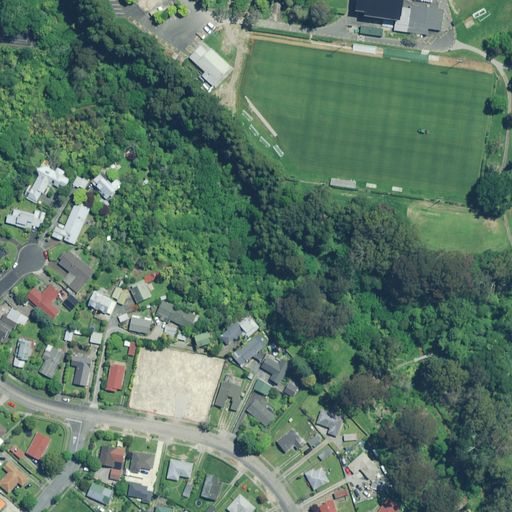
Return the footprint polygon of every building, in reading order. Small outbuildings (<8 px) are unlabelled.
[(406,0),(357,0),(356,10),(366,12),(365,15),(396,19),(394,31),(429,35),(429,30),(441,32),(444,9),(412,5),(411,9),(405,8),(406,0)] [(362,23),(361,34),(383,37),(384,26),(362,23)] [(233,68),(205,43),(191,58),(219,83),(233,68)] [(53,173),(50,165),(38,169),(39,176),(33,187),(29,186),(23,197),(36,203),(42,193),(43,194),(49,183),(58,188),(59,186),(65,189),(70,180),(63,176),(65,172),(57,168),(55,172),(53,173)] [(117,170),(112,165),(104,174),(109,179),(117,170)] [(111,185),(100,175),(92,183),(108,199),(122,185),(116,180),(111,185)] [(89,181),(78,176),(73,185),(83,191),(89,181)] [(356,181),(331,178),(330,186),(355,189),(356,181)] [(110,205),(104,199),(100,203),(106,209),(110,205)] [(89,211),(75,204),(63,231),(56,227),(52,237),(60,240),(60,239),(74,245),(89,211)] [(41,228),(46,214),(35,210),(34,215),(14,209),(12,216),(8,215),(6,223),(17,226),(17,227),(30,231),(31,225),(34,226),(41,228)] [(95,272),(67,249),(59,258),(61,260),(59,264),(69,272),(62,281),(78,294),(95,272)] [(152,297),(144,281),(131,286),(134,294),(133,294),(137,304),(152,297)] [(59,293),(50,285),(42,294),(35,288),(27,298),(53,320),(60,312),(50,304),(59,293)] [(121,291),(122,288),(116,286),(112,297),(118,300),(121,291)] [(107,291),(100,288),(98,293),(94,291),(88,306),(111,315),(117,302),(105,297),(107,291)] [(121,291),(118,300),(117,302),(124,305),(128,294),(121,291)] [(79,303),(71,295),(63,303),(71,311),(79,303)] [(178,309),(163,301),(155,317),(168,324),(170,320),(190,331),(198,317),(179,307),(178,309)] [(28,319),(12,309),(8,316),(5,314),(0,322),(0,341),(2,343),(11,328),(14,329),(17,324),(23,327),(28,319)] [(128,320),(126,314),(118,317),(120,323),(128,320)] [(240,326),(237,323),(220,337),(227,346),(236,339),(237,341),(246,334),(248,337),(259,328),(250,317),(247,320),(240,326)] [(151,319),(145,318),(144,321),(132,318),(129,331),(148,334),(151,319)] [(177,330),(166,327),(163,338),(174,340),(177,330)] [(74,331),(67,329),(64,340),(72,342),(74,331)] [(188,332),(179,330),(177,339),(185,341),(188,332)] [(102,334),(92,332),(90,342),(100,344),(102,334)] [(210,344),(207,333),(195,336),(198,347),(210,344)] [(267,344),(259,335),(233,357),(241,367),(267,344)] [(25,360),(29,360),(32,342),(19,340),(15,358),(14,366),(24,367),(25,360)] [(137,344),(125,341),(124,346),(130,347),(128,355),(134,356),(137,344)] [(48,346),(46,349),(44,348),(39,358),(45,361),(39,372),(52,379),(65,354),(48,346)] [(93,358),(73,354),(71,364),(78,365),(74,383),(87,385),(93,358)] [(275,359),(269,355),(261,368),(273,375),(270,380),(279,385),(288,370),(273,361),(275,359)] [(126,364),(112,361),(106,388),(116,390),(117,387),(121,388),(126,364)] [(219,365),(213,364),(211,377),(217,378),(219,365)] [(157,372),(138,368),(134,392),(148,394),(150,381),(155,382),(157,372)] [(181,377),(167,374),(162,399),(176,402),(181,377)] [(209,383),(195,380),(193,392),(191,392),(189,402),(205,405),(209,383)] [(243,386),(223,380),(215,406),(223,408),(227,397),(232,398),(231,401),(232,401),(230,409),(237,411),(243,393),(241,393),(243,386)] [(271,387),(258,380),(253,389),(267,396),(271,387)] [(298,389),(285,381),(279,389),(293,397),(298,389)] [(275,416),(257,402),(248,412),(266,427),(275,416)] [(345,419),(321,409),(316,423),(330,428),(328,433),(337,437),(345,419)] [(306,443),(294,428),(276,441),(286,453),(294,447),(297,450),(306,443)] [(51,440),(37,433),(26,454),(40,461),(51,440)] [(322,439),(318,434),(307,442),(311,448),(322,439)] [(118,448),(103,445),(99,464),(113,468),(118,448)] [(24,454),(14,446),(10,450),(20,459),(24,454)] [(335,455),(328,448),(317,457),(321,461),(326,457),(329,461),(335,455)] [(154,456),(133,452),(130,471),(140,473),(141,468),(152,470),(154,456)] [(379,470),(363,453),(347,467),(354,474),(360,469),(369,479),(379,470)] [(193,463),(171,459),(167,479),(178,481),(179,476),(190,478),(193,463)] [(28,480),(9,462),(3,468),(8,473),(0,482),(0,486),(9,494),(18,483),(22,487),(28,480)] [(329,482),(321,468),(314,472),(313,470),(305,474),(314,490),(329,482)] [(123,471),(112,469),(110,479),(122,481),(123,471)] [(218,479),(208,476),(202,497),(216,501),(222,484),(216,483),(218,479)] [(373,481),(370,488),(386,494),(389,487),(373,481)] [(114,492),(93,483),(87,496),(108,505),(114,492)] [(193,486),(187,484),(182,495),(188,498),(193,486)] [(152,491),(146,489),(143,502),(149,503),(152,491)] [(348,495),(346,489),(336,491),(338,498),(348,495)] [(252,511),(255,508),(240,495),(227,509),(230,511),(237,511),(238,511),(237,511),(252,511)] [(397,511),(400,508),(386,499),(378,511),(397,511)] [(336,511),(334,501),(319,505),(320,511),(336,511)]
